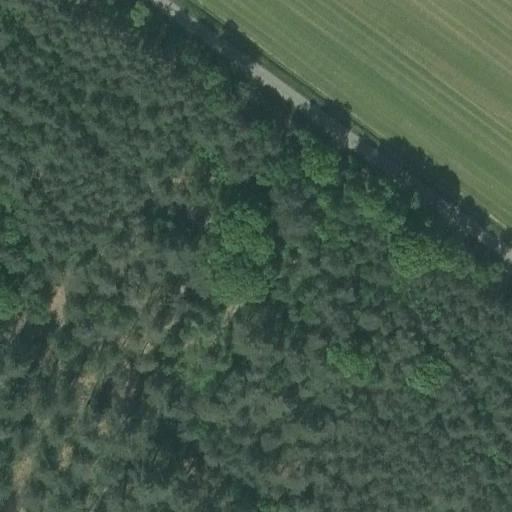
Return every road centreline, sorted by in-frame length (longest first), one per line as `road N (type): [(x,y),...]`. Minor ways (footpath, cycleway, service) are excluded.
road 1 (track): [(86,511),(236,309),(255,265),(344,138)]
road 2 (unclassified): [(511,260),(152,0)]
